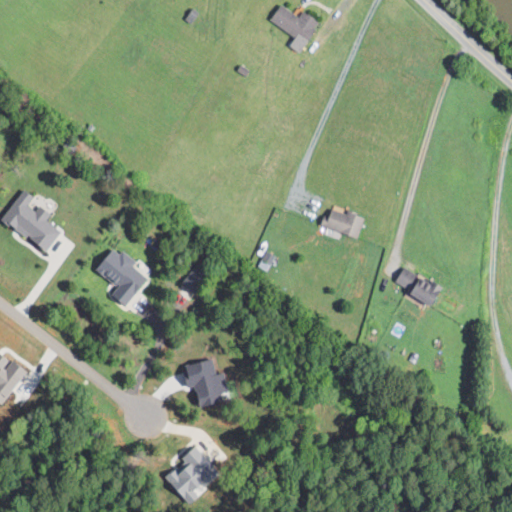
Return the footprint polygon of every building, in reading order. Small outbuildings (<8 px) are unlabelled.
[(272,19),(309,44),(325,21),(307,9),(303,16),(283,3),(272,19)] [(351,209),(349,214),(331,207),(324,224),(360,238),(369,216),(351,209)] [(152,278),(135,265),(138,262),(120,247),(102,271),(123,288),(118,294),(131,305),(152,278)] [(397,285),(442,305),(450,287),(405,267),(397,285)] [(0,400),(8,405),(30,369),(0,350),(0,400)] [(206,408),(227,404),(224,393),(232,391),(228,370),(220,372),(217,358),(185,365),(190,388),(201,386),(206,408)] [(226,473),(201,446),(168,477),(193,503),(226,473)]
